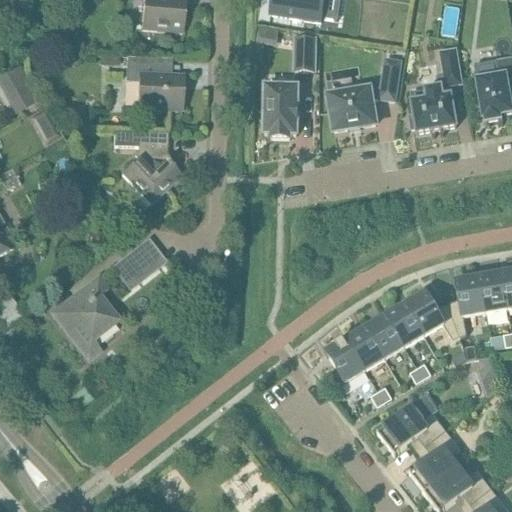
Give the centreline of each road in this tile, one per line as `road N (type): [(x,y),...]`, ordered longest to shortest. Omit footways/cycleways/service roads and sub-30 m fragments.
road 1 (residential): [(511,162),(296,193),(282,187)]
road 2 (residential): [(197,227),(211,196),(224,0)]
road 3 (residential): [(316,398),(401,511)]
